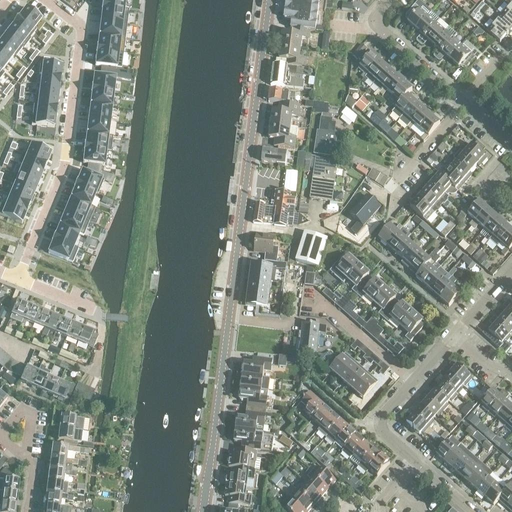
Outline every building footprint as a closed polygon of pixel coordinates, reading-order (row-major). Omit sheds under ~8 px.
[(102,4),(102,8),(128,11),(124,10),(125,0),(103,0),(103,4),(102,4)] [(291,29),(309,31),(314,32),(318,0),(287,0),(285,19),(292,20),(291,29)] [(419,0),(415,5),(406,16),(410,20),(408,23),(416,30),(428,17),(432,12),(419,0)] [(350,12),(351,4),(343,3),(342,11),(350,12)] [(511,10),(508,7),(501,15),(511,24),(511,10)] [(102,12),(100,22),(127,26),(128,11),(102,8),(101,12),(102,12)] [(473,14),(470,17),(473,19),(480,11),(477,8),(473,14)] [(26,9),(19,18),(36,31),(34,29),(41,21),(26,9)] [(511,24),(501,15),(494,23),(507,35),(511,29),(511,24)] [(428,17),(416,30),(421,35),(417,40),(417,42),(419,44),(437,24),(428,17)] [(19,18),(12,27),(31,41),(31,40),(30,39),(36,31),(19,18)] [(98,36),(98,37),(125,40),(127,26),(100,22),(99,36),(98,36)] [(494,23),(486,31),(500,43),(507,35),(494,23)] [(437,24),(419,44),(421,46),(423,46),(428,41),(433,45),(445,32),(437,24)] [(12,27),(6,35),(24,49),(30,41),(31,41),(12,27)] [(309,31),(291,29),(290,34),(283,33),(281,42),(284,43),(283,47),(300,49),(301,39),(308,40),(309,31)] [(48,32),(44,37),(49,41),(52,36),(48,32)] [(445,32),(433,45),(438,50),(434,55),(434,57),(436,59),(454,39),(445,32)] [(6,35),(0,42),(0,44),(16,57),(22,49),(23,49),(24,49),(6,35)] [(44,37),(40,42),(45,46),(49,41),(44,37)] [(97,47),(96,51),(123,55),(125,40),(98,37),(99,37),(97,48),(97,47)] [(454,39),(436,59),(438,61),(441,61),(445,56),(450,60),(462,46),(454,39)] [(462,46),(450,60),(459,68),(461,65),(466,69),(475,59),(477,60),(482,55),(466,42),(462,46)] [(0,44),(0,58),(8,64),(14,56),(16,57),(0,44)] [(300,49),(283,47),(283,51),(281,50),(279,60),(287,60),(286,67),(305,69),(306,60),(298,59),(300,49)] [(362,54),(358,50),(352,56),(357,60),(362,54)] [(96,55),(95,66),(105,68),(104,72),(127,75),(127,68),(121,68),(123,55),(96,51),(96,55)] [(361,77),(363,80),(380,61),(381,58),(373,51),(359,66),(365,72),(361,77)] [(380,61),(363,80),(366,82),(371,77),(376,81),(388,68),(380,61)] [(39,73),(39,75),(60,78),(62,67),(40,64),(39,73)] [(311,70),(305,69),(286,67),(273,65),(271,85),(302,89),(303,82),(286,79),(287,79),(288,79),(289,73),(310,76),(311,70)] [(388,68),(376,81),(381,86),(377,91),(380,94),(396,75),(388,68)] [(92,87),(91,91),(113,94),(115,79),(130,81),(130,76),(127,75),(104,72),(104,77),(94,76),(92,88),(92,87)] [(396,75),(380,94),(382,96),(387,91),(392,95),(404,82),(406,80),(398,73),(396,75)] [(39,75),(41,76),(40,85),(59,88),(60,78),(39,75)] [(404,82),(392,95),(398,100),(393,105),(396,107),(407,95),(408,95),(412,90),(404,82)] [(35,94),(35,95),(58,98),(59,88),(40,85),(39,95),(35,94)] [(90,105),(90,106),(111,108),(113,94),(91,91),(91,95),(90,105)] [(279,103),(289,105),(289,99),(295,100),(299,99),(300,99),(300,94),(295,94),(270,91),(269,101),(279,103)] [(35,95),(34,105),(56,108),(58,98),(35,95)] [(407,95),(396,107),(391,113),(394,116),(398,110),(404,115),(415,102),(408,95),(407,95)] [(363,96),(355,105),(362,112),(371,103),(363,96)] [(313,102),(313,104),(307,103),(306,108),(312,109),(312,112),(322,114),(321,117),(319,131),(317,131),(313,154),(334,158),(336,148),(336,147),(337,143),(336,142),(338,134),(337,132),(334,132),(336,123),(332,123),(332,119),(332,115),(327,114),(329,105),(313,102)] [(415,102),(404,115),(409,120),(404,125),(407,127),(423,109),(415,102)] [(289,105),(279,103),(278,112),(272,111),(271,124),(290,127),(292,117),(299,118),(300,107),(289,105)] [(34,105),(33,115),(55,118),(56,108),(34,105)] [(90,106),(88,120),(110,123),(111,108),(90,106),(89,106),(90,106)] [(342,113),(353,123),(358,117),(347,107),(342,113)] [(423,109),(407,127),(410,130),(415,124),(420,129),(432,116),(423,109)] [(379,110),(371,118),(378,126),(387,117),(379,110)] [(33,115),(31,126),(54,129),(55,118),(33,115)] [(440,123),(432,116),(420,129),(426,134),(421,140),(424,142),(440,123)] [(86,134),(86,135),(111,138),(112,137),(108,137),(110,123),(88,120),(86,134)] [(290,127),(271,124),(269,138),(275,139),(274,147),(294,149),(296,138),(289,137),(290,127)] [(402,147),(406,143),(392,129),(387,133),(402,147)] [(85,145),(84,149),(110,152),(111,138),(86,135),(85,145)] [(472,144),(464,153),(477,164),(485,156),(472,144)] [(22,154),(46,164),(51,154),(28,145),(24,155),(22,154)] [(84,153),(83,164),(104,167),(106,152),(110,153),(110,152),(84,149),(84,153)] [(285,165),(286,160),(277,158),(278,153),(263,151),(261,162),(285,165)] [(477,164),(464,153),(460,158),(457,155),(454,158),(457,161),(470,173),(477,164)] [(22,154),(18,164),(42,174),(46,164),(22,154)] [(332,201),(337,161),(316,158),(310,198),(332,201)] [(470,173),(457,161),(450,169),(465,183),(472,175),(470,173)] [(15,174),(15,175),(38,184),(42,174),(18,164),(18,165),(20,166),(16,175),(15,174)] [(446,166),(439,174),(458,191),(465,183),(450,169),(446,166)] [(368,178),(384,186),(389,177),(372,169),(368,178)] [(77,182),(75,186),(76,186),(98,195),(104,181),(82,172),(77,182)] [(458,191),(439,174),(432,182),(445,194),(452,186),(458,192),(458,191)] [(15,175),(11,185),(34,194),(38,184),(15,175)] [(445,194),(432,182),(424,190),(438,202),(445,194)] [(12,186),(8,195),(30,204),(31,204),(34,199),(32,198),(34,194),(11,185),(12,186)] [(70,199),(95,209),(90,207),(96,195),(98,195),(76,186),(75,186),(74,189),(70,199)] [(263,225),(273,226),(286,228),(286,227),(292,228),(292,227),(297,227),(298,220),(293,219),(295,209),(296,200),(297,194),(291,193),(275,190),(273,207),(265,206),(265,205),(256,204),(253,224),(263,225)] [(438,202),(424,190),(417,198),(430,210),(438,202)] [(2,204),(1,204),(26,214),(30,204),(8,195),(4,205),(2,204)] [(350,215),(359,223),(351,231),(357,237),(365,228),(364,226),(380,208),(367,197),(350,215)] [(430,210),(417,198),(410,207),(423,218),(430,210)] [(488,209),(479,201),(476,198),(471,203),(475,207),(470,211),(466,207),(460,214),(465,218),(468,215),(473,220),(469,225),(471,227),(488,209)] [(70,200),(65,213),(89,223),(95,209),(70,199),(70,200)] [(300,212),(308,212),(308,203),(300,203),(300,212)] [(1,204),(0,207),(0,215),(21,225),(26,214),(1,204)] [(488,209),(471,227),(472,228),(469,231),(471,233),(479,225),(484,229),(496,216),(488,209)] [(59,226),(83,236),(89,223),(65,213),(59,226)] [(496,216),(484,229),(490,234),(481,243),(484,246),(489,240),(504,223),(496,216)] [(423,220),(419,225),(435,239),(439,235),(423,220)] [(450,222),(441,233),(445,236),(454,225),(450,222)] [(511,230),(504,223),(489,240),(497,248),(501,244),(511,230)] [(378,238),(387,245),(402,228),(399,225),(395,229),(390,225),(378,238)] [(55,236),(53,240),(54,240),(78,250),(78,249),(74,247),(79,235),(83,237),(83,236),(59,226),(59,227),(55,236)] [(402,228),(387,245),(395,253),(407,240),(402,236),(406,231),(402,228)] [(511,230),(501,244),(506,248),(501,254),(504,257),(509,251),(511,253),(511,230)] [(305,233),(304,236),(295,262),(318,269),(327,240),(305,233)] [(265,261),(266,261),(278,263),(279,248),(274,247),(275,238),(257,236),(255,252),(266,253),(265,261)] [(407,240),(395,253),(403,260),(419,242),(415,239),(411,244),(407,240)] [(471,256),(476,250),(464,239),(459,245),(471,256)] [(52,243),(48,254),(72,264),(78,250),(54,240),(53,240),(52,243)] [(459,257),(463,252),(448,241),(444,246),(459,257)] [(419,242),(403,260),(411,267),(423,254),(418,250),(422,245),(419,242)] [(9,247),(7,253),(12,256),(15,249),(9,247)] [(482,265),(489,256),(480,249),(473,258),(482,265)] [(423,254),(411,267),(419,274),(416,278),(435,257),(432,253),(428,258),(423,254)] [(338,272),(347,279),(359,266),(349,257),(346,260),(343,257),(344,256),(344,255),(329,272),(330,272),(335,276),(338,272)] [(435,257),(416,278),(424,285),(436,272),(431,268),(435,264),(435,263),(438,259),(435,257)] [(287,264),(278,263),(266,261),(265,267),(253,266),(248,306),(257,307),(256,317),(280,320),(284,284),(270,282),(272,269),(286,271),(287,264)] [(359,266),(347,279),(355,287),(352,291),(357,295),(356,295),(371,279),(370,279),(369,280),(366,278),(369,275),(359,266)] [(436,272),(424,285),(432,292),(452,270),(449,267),(440,276),(436,272)] [(452,270),(432,292),(441,300),(452,287),(447,282),(455,273),(452,270)] [(307,274),(308,285),(320,284),(320,274),(307,274)] [(371,279),(356,295),(357,296),(357,295),(362,299),(365,295),(373,303),(385,289),(375,281),(373,284),(370,281),(371,279)] [(452,287),(441,300),(449,307),(460,294),(464,289),(461,286),(457,291),(452,287)] [(326,289),(322,293),(329,300),(333,295),(326,289)] [(385,289),(373,303),(382,310),(379,314),(383,318),(383,319),(397,303),(397,302),(396,304),(393,301),(395,298),(385,289)] [(340,301),(333,295),(329,300),(336,306),(340,301)] [(21,324),(28,306),(17,301),(10,320),(21,324)] [(397,303),(383,319),(384,319),(388,323),(392,319),(400,326),(412,313),(402,304),(400,307),(396,304),(398,303),(397,303)] [(511,308),(506,303),(503,307),(508,311),(503,316),(511,323),(511,308)] [(34,324),(40,311),(28,306),(21,324),(25,326),(27,322),(34,324)] [(34,324),(44,329),(45,329),(50,315),(40,311),(34,324)] [(353,312),(349,317),(356,323),(360,319),(353,312)] [(412,313),(400,326),(409,334),(405,338),(410,342),(410,343),(424,326),(423,327),(419,325),(422,322),(412,313)] [(49,331),(55,333),(56,333),(61,320),(50,315),(45,329),(44,329),(41,336),(46,338),(49,331)] [(511,323),(503,316),(499,321),(494,317),(491,320),(511,337),(511,336),(511,323)] [(367,325),(360,319),(356,323),(363,329),(367,325)] [(67,320),(66,322),(61,320),(56,333),(55,333),(53,339),(58,341),(60,335),(66,338),(72,324),(71,324),(72,322),(67,320)] [(511,337),(491,320),(489,323),(493,327),(489,333),(502,344),(504,342),(506,343),(511,337)] [(304,323),(303,333),(300,350),(317,352),(318,347),(323,347),(324,335),(325,335),(326,326),(304,323)] [(78,324),(77,326),(72,324),(66,338),(77,342),(83,329),(82,328),(83,326),(78,324)] [(94,333),(93,333),(94,331),(89,329),(88,331),(83,329),(77,342),(88,347),(88,348),(93,350),(96,342),(91,341),(94,333)] [(14,338),(20,341),(23,335),(17,333),(14,338)] [(379,336),(375,341),(382,347),(386,342),(379,336)] [(31,345),(37,347),(39,342),(33,339),(31,345)] [(393,348),(386,342),(382,347),(389,353),(393,348)] [(48,352),(50,346),(44,343),(41,349),(48,352)] [(357,348),(361,352),(365,347),(361,344),(357,348)] [(69,361),(72,355),(75,346),(72,345),(69,353),(70,353),(69,354),(65,353),(63,358),(69,361)] [(370,351),(365,347),(361,352),(366,356),(370,351)] [(43,361),(46,355),(39,352),(37,358),(43,361)] [(331,370),(339,377),(353,361),(345,353),(330,371),(331,370)] [(0,365),(2,367),(10,357),(5,354),(0,359),(0,365)] [(279,366),(287,366),(287,356),(279,356),(279,366)] [(2,367),(7,371),(8,372),(15,362),(14,361),(10,357),(2,367)] [(245,363),(243,375),(264,378),(265,370),(271,371),(272,360),(258,358),(257,364),(245,363)] [(373,362),(377,366),(381,362),(377,358),(373,362)] [(353,361),(339,377),(347,385),(362,368),(353,361)] [(20,364),(15,362),(8,372),(13,374),(15,375),(20,364)] [(65,370),(67,365),(61,362),(59,368),(65,370)] [(386,366),(381,362),(377,366),(382,370),(386,366)] [(454,370),(450,374),(463,386),(465,384),(466,386),(472,379),(457,366),(452,362),(449,365),(454,370)] [(15,375),(18,376),(20,377),(25,366),(20,364),(15,375)] [(32,386),(43,391),(49,377),(50,373),(45,371),(46,368),(40,366),(37,372),(38,373),(32,386)] [(27,368),(22,378),(21,381),(32,386),(38,373),(37,372),(27,368)] [(362,368),(347,385),(346,386),(347,385),(355,392),(370,375),(362,368)] [(6,382),(13,374),(8,372),(7,371),(6,374),(5,373),(1,378),(6,382)] [(13,374),(6,382),(11,386),(15,382),(14,381),(18,376),(15,375),(13,374)] [(463,386),(450,374),(445,379),(440,375),(438,378),(457,396),(463,390),(461,388),(463,386)] [(264,378),(243,375),(242,387),(262,390),(268,391),(270,378),(264,378)] [(370,375),(355,392),(363,399),(362,400),(363,400),(378,383),(370,375)] [(53,396),(59,382),(49,377),(43,391),(53,396)] [(457,396),(438,378),(435,382),(440,386),(435,391),(448,402),(450,400),(452,402),(457,396)] [(59,382),(53,396),(64,401),(67,396),(70,397),(75,387),(70,384),(69,387),(59,382)] [(79,397),(84,386),(78,383),(73,394),(79,397)] [(84,386),(79,397),(85,399),(89,388),(84,386)] [(262,390),(242,387),(240,400),(251,401),(250,407),(266,409),(268,397),(262,397),(262,390)] [(89,388),(85,399),(90,402),(95,391),(89,388)] [(493,390),(481,404),(484,406),(482,408),(488,413),(506,393),(503,390),(499,395),(493,390)] [(448,402),(435,391),(431,396),(426,392),(423,395),(443,412),(448,406),(446,405),(448,402)] [(302,402),(309,408),(304,413),(313,420),(325,406),(317,399),(316,400),(310,394),(310,393),(302,402)] [(506,393),(488,413),(494,418),(496,417),(498,418),(510,405),(505,401),(509,396),(506,393)] [(443,412),(423,395),(421,398),(425,402),(421,407),(434,419),(436,417),(438,418),(443,412)] [(511,407),(510,405),(498,418),(500,420),(498,422),(504,427),(511,418),(511,407)] [(325,406),(313,420),(321,428),(333,414),(325,406)] [(265,415),(266,409),(250,407),(249,413),(265,415)] [(434,419),(421,407),(416,412),(412,408),(409,411),(429,428),(434,423),(432,421),(434,419)] [(429,428),(409,411),(406,414),(411,418),(406,424),(419,435),(422,433),(423,434),(429,428)] [(264,426),(265,415),(249,413),(249,419),(237,417),(236,430),(257,432),(257,425),(264,426)] [(333,414),(321,428),(329,435),(341,421),(333,414)] [(61,417),(60,428),(74,430),(74,431),(83,432),(84,419),(61,417)] [(341,421),(329,435),(325,439),(333,446),(337,442),(349,428),(341,421)] [(58,441),(63,441),(62,445),(76,447),(77,443),(73,442),(74,431),(74,430),(60,428),(58,441)] [(349,428),(337,442),(345,449),(357,435),(349,428)] [(263,433),(236,430),(234,443),(246,444),(245,449),(261,451),(263,433)] [(295,433),(294,435),(288,430),(286,433),(295,441),(298,436),(299,436),(295,433)] [(446,432),(440,438),(444,441),(449,435),(446,432)] [(357,435),(345,449),(342,452),(350,460),(353,456),(365,442),(357,435)] [(283,436),(281,441),(291,447),(294,442),(283,436)] [(305,445),(300,440),(298,436),(295,441),(297,443),(303,448),(305,445)] [(448,442),(436,455),(445,463),(460,445),(451,437),(448,442)] [(436,450),(441,444),(438,441),(433,447),(436,450)] [(365,442),(353,456),(361,463),(373,449),(365,442)] [(511,447),(505,442),(501,449),(509,454),(511,449),(511,447)] [(460,445),(445,463),(453,470),(468,452),(460,445)] [(51,457),(74,461),(75,454),(84,455),(84,454),(88,455),(88,450),(52,446),(51,457)] [(373,449),(361,463),(358,467),(366,474),(369,470),(381,456),(373,449)] [(227,469),(233,470),(248,471),(249,464),(254,464),(255,454),(235,451),(234,458),(229,457),(227,469)] [(468,452),(453,470),(461,477),(476,459),(468,452)] [(381,456),(369,470),(377,478),(390,464),(381,456)] [(74,461),(51,457),(49,469),(64,471),(64,472),(70,473),(71,466),(87,468),(88,463),(74,461)] [(476,459),(461,477),(469,484),(485,466),(476,459)] [(485,466),(469,484),(477,491),(493,474),(485,466)] [(286,468),(281,473),(286,478),(291,473),(286,468)] [(0,479),(4,480),(3,487),(0,486),(0,491),(2,492),(17,493),(19,481),(14,481),(15,478),(4,469),(0,474),(0,479)] [(63,482),(63,477),(75,478),(76,473),(70,473),(64,472),(64,471),(49,469),(48,481),(63,483),(63,482)] [(314,470),(311,474),(329,490),(336,482),(322,469),(318,474),(314,470)] [(330,472),(340,481),(341,479),(340,478),(341,477),(332,469),(330,472)] [(248,471),(233,470),(232,476),(226,476),(225,487),(245,490),(246,482),(251,482),(253,472),(248,471)] [(329,490),(311,474),(307,470),(303,473),(312,481),(308,485),(322,498),(329,490)] [(278,486),(285,478),(279,473),(272,481),(278,486)] [(489,478),(477,491),(485,498),(497,485),(489,478)] [(46,493),(68,496),(70,483),(63,482),(63,483),(48,481),(46,493)] [(322,498),(308,485),(304,490),(295,482),(292,486),(296,490),(315,506),(322,498)] [(500,499),(498,501),(506,508),(511,500),(511,484),(505,493),(500,499)] [(497,485),(485,498),(494,506),(498,501),(505,493),(497,485)] [(309,511),(315,506),(296,490),(292,486),(289,489),(297,497),(293,501),(305,511),(309,511)] [(363,493),(355,486),(352,489),(357,493),(360,496),(363,493)] [(244,497),(245,490),(225,487),(223,497),(229,498),(228,505),(231,505),(242,506),(248,507),(249,498),(244,497)] [(1,503),(16,505),(17,493),(2,492),(1,503)] [(45,504),(60,506),(61,500),(72,502),(72,499),(77,499),(77,503),(83,503),(84,497),(77,497),(73,497),(68,496),(46,493),(45,504)] [(305,511),(293,501),(289,506),(285,502),(282,506),(288,511),(305,511)] [(14,511),(16,505),(1,503),(0,509),(0,511),(14,511)]
